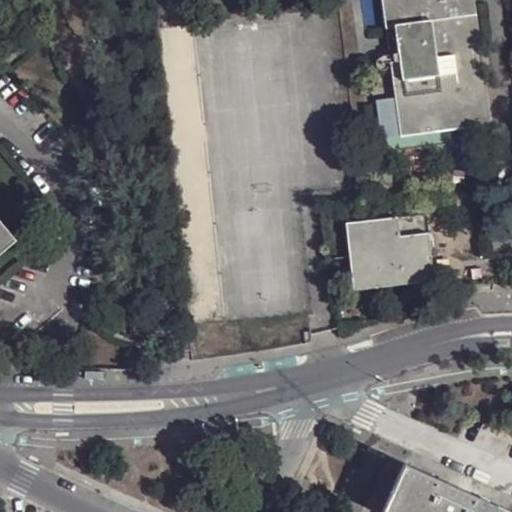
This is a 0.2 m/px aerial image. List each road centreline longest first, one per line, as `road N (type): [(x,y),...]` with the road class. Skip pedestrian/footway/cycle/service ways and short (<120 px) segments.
road 1 (residential): [(11,409),(63,423),(162,419),(226,413),(289,383)]
road 2 (residential): [(289,383),(63,394),(11,409)]
road 3 (residential): [(289,383),(467,336),(511,335)]
